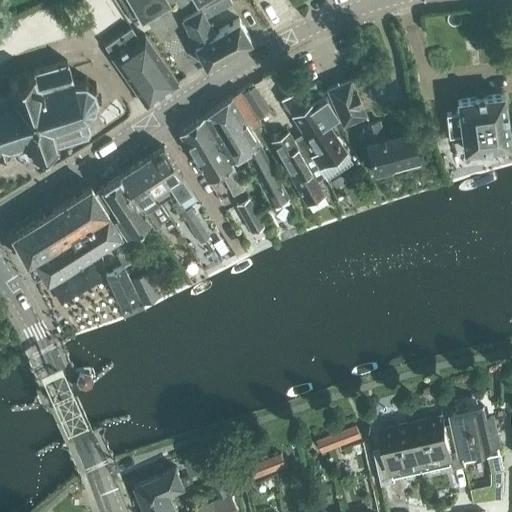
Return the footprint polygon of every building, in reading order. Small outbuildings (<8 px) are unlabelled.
[(122,0),(134,18),(140,14),(142,17),(168,0),(176,0),(179,3),(184,0),(122,0)] [(195,12),(183,19),(195,44),(202,58),(206,66),(251,39),(239,18),(214,32),(204,15),(232,1),(231,0),(215,0),(201,8),(195,12)] [(131,25),(131,26),(106,43),(105,44),(113,55),(140,95),(145,102),(146,103),(145,103),(147,105),(180,82),(179,81),(145,33),(141,36),(139,37),(131,25)] [(87,112),(86,108),(91,105),(96,107),(97,105),(92,102),(95,96),(100,96),(100,93),(95,93),(92,85),(95,83),(94,81),(91,83),(84,78),(84,74),(82,74),(82,78),(74,78),(72,73),(67,57),(34,67),(35,72),(10,79),(12,88),(0,91),(0,150),(10,147),(12,152),(15,151),(21,155),(28,153),(32,148),(79,133),(84,131),(88,125),(85,113),(87,112)] [(350,75),(327,84),(329,89),(330,92),(339,115),(341,121),(365,112),(359,97),(361,96),(356,82),(353,83),(350,75)] [(254,83),(241,91),(255,113),(257,116),(270,108),(254,83)] [(296,88),(284,95),(305,128),(299,132),(320,165),(340,152),(344,150),(326,122),(339,115),(330,92),(313,102),(312,99),(305,103),(296,88)] [(240,89),(231,95),(250,127),(260,121),(257,116),(255,113),(241,91),(240,89)] [(459,109),(447,111),(449,131),(462,130),(464,146),(508,140),(502,93),(502,92),(458,98),(459,109)] [(203,114),(229,159),(244,151),(272,201),(286,193),(250,127),(231,95),(203,114)] [(243,185),(229,159),(203,114),(179,131),(208,178),(221,170),(232,191),(243,185)] [(365,127),(361,128),(363,136),(367,135),(376,172),(390,169),(388,161),(416,155),(410,130),(397,133),(396,129),(390,130),(390,135),(382,136),(378,119),(364,122),(365,127)] [(286,126),(269,136),(277,149),(306,201),(314,197),(323,192),(316,180),(326,175),(320,165),(299,132),(292,136),(286,126)] [(163,143),(150,151),(178,195),(179,194),(186,205),(190,202),(197,198),(191,187),(163,143)] [(150,151),(134,161),(160,201),(160,200),(169,195),(172,199),(178,195),(150,151)] [(134,161),(119,171),(149,217),(148,218),(154,226),(160,222),(159,221),(169,214),(160,200),(160,201),(134,161)] [(119,171),(93,187),(112,216),(116,213),(128,231),(148,218),(149,217),(119,171)] [(90,183),(13,232),(29,258),(34,255),(47,276),(121,230),(112,216),(93,187),(90,183)] [(178,195),(172,199),(180,212),(182,211),(201,240),(206,237),(211,233),(190,202),(186,205),(179,194),(178,195)] [(237,200),(251,227),(263,221),(249,194),(237,200)] [(118,252),(124,264),(125,267),(139,261),(131,246),(118,252)] [(91,259),(50,285),(65,308),(106,282),(91,259)] [(143,271),(139,261),(125,267),(139,297),(142,296),(144,299),(158,293),(148,269),(143,271)] [(125,267),(124,264),(107,272),(122,305),(139,297),(125,267)] [(79,370),(77,375),(79,381),(85,383),(90,380),(92,375),(90,370),(84,368),(79,370)] [(453,413),(456,426),(463,455),(487,450),(492,471),(504,469),(494,418),(486,419),(483,406),(453,413)] [(442,415),(412,422),(422,465),(451,458),(453,467),(466,465),(463,455),(456,426),(445,428),(442,415)] [(422,465),(412,422),(382,428),(387,452),(375,454),(382,483),(394,480),(392,471),(422,465)] [(357,423),(337,430),(341,442),(361,435),(357,423)] [(341,442),(337,430),(317,438),(322,449),(341,442)] [(191,470),(204,466),(219,462),(215,448),(187,456),(191,470)] [(281,452),(262,459),(266,471),(286,464),(281,452)] [(266,471),(262,459),(242,466),(247,478),(266,471)] [(135,484),(141,498),(160,490),(161,494),(170,490),(171,491),(185,485),(177,465),(168,469),(135,484)] [(209,476),(214,486),(225,481),(220,471),(209,476)] [(214,486),(219,496),(230,491),(225,481),(214,486)] [(160,490),(141,498),(146,511),(169,511),(178,508),(171,491),(170,490),(161,494),(160,490)] [(218,511),(219,511),(218,511),(228,511),(240,507),(232,490),(230,491),(219,496),(215,498),(186,511),(218,511)]
